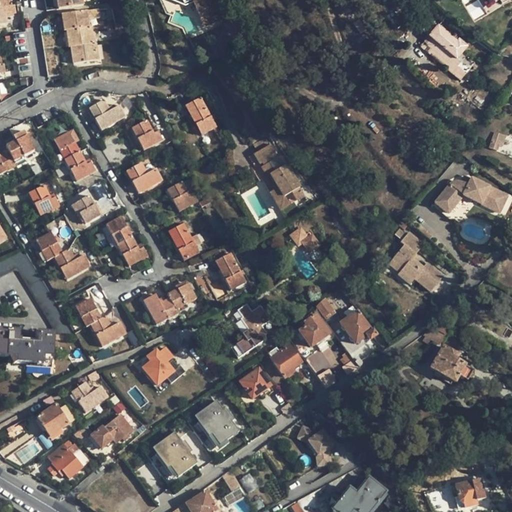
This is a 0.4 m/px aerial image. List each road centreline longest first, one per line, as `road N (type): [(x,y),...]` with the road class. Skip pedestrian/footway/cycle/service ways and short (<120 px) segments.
road 1 (residential): [(163,511),(480,280)]
road 2 (unknown): [(0,426),(91,372),(267,289)]
road 3 (residential): [(115,291),(154,274),(158,255),(59,95)]
road 4 (residential): [(59,95),(135,86),(152,71),(138,0)]
road 5 (residential): [(0,110),(38,88),(28,4)]
